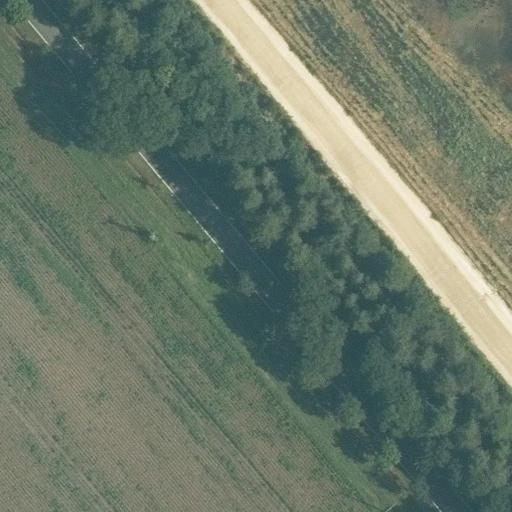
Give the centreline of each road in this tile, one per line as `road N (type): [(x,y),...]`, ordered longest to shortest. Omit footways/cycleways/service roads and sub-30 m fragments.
road 1 (tertiary): [(462,511),(33,0)]
road 2 (track): [(511,376),(208,0)]
